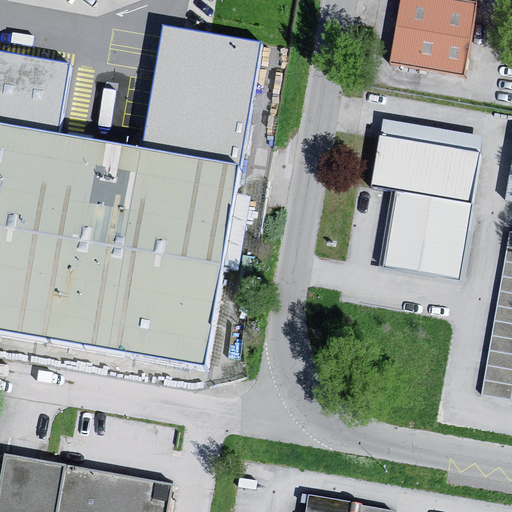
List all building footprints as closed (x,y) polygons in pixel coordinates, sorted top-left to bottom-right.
[(478,9),(415,0),(400,0),(388,71),(465,85),(478,9)] [(0,345),(207,380),(263,47),(211,39),(166,31),(145,157),(62,143),(75,66),(0,53),(0,345)] [(481,145),(380,127),(369,192),(395,197),(380,274),(455,286),(481,145)] [(511,231),(510,231),(479,397),(511,403),(511,231)] [(173,511),(177,494),(5,467),(0,491),(0,511),(173,511)]
